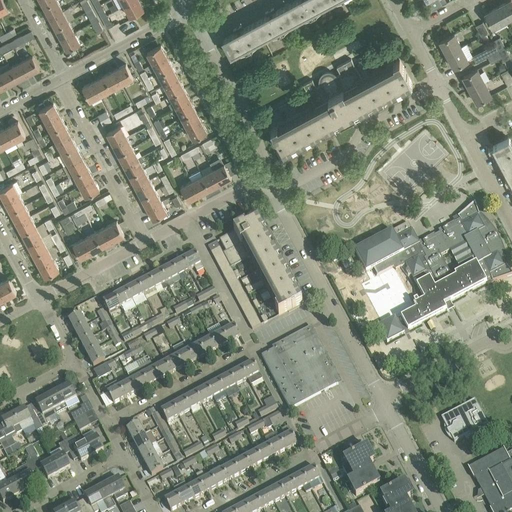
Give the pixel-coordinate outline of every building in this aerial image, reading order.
[(3,0),(0,0),(0,13),(9,9),(3,0)] [(55,0),(44,6),(50,17),(63,10),(57,0),(55,0)] [(139,0),(135,0),(125,6),(126,8),(131,16),(144,9),(139,0)] [(295,0),(287,5),(296,21),(317,9),(312,0),(295,0)] [(312,0),(317,9),(334,0),(312,0)] [(439,0),(425,0),(427,2),(428,1),(431,8),(434,9),(442,5),(441,5),(439,0)] [(511,1),(511,0),(510,0),(498,6),(506,21),(511,17),(511,1)] [(87,1),(81,4),(85,12),(91,9),(87,1)] [(95,8),(101,19),(107,16),(101,5),(95,8)] [(267,15),(266,16),(274,32),(296,21),(287,5),(275,11),(274,8),(265,12),(266,13),(266,12),(267,15)] [(506,21),(498,6),(485,13),(493,28),(506,21)] [(91,9),(85,12),(91,23),(97,20),(91,9)] [(50,17),(56,28),(69,21),(63,10),(50,17)] [(109,20),(107,16),(101,19),(106,29),(112,26),(109,20)] [(266,16),(244,27),(253,43),(274,32),(266,16)] [(97,20),(91,23),(97,34),(103,31),(97,20)] [(456,20),(449,22),(451,29),(458,27),(456,20)] [(56,28),(62,39),(75,32),(69,21),(56,28)] [(476,26),(481,36),(489,32),(483,22),(476,26)] [(253,43),(244,27),(243,28),(241,25),(242,25),(233,29),(233,30),(234,30),(235,32),(223,39),(231,55),(253,43)] [(6,32),(9,38),(16,34),(13,29),(6,32)] [(0,39),(1,42),(9,38),(6,32),(0,35),(0,39)] [(75,32),(62,39),(67,49),(80,43),(75,32)] [(454,34),(440,41),(447,54),(461,47),(454,34)] [(11,42),(14,47),(19,44),(20,47),(27,43),(22,36),(11,42)] [(500,37),(493,40),(495,44),(498,51),(505,47),(500,37)] [(0,48),(2,53),(14,47),(11,42),(0,47),(0,48)] [(461,47),(447,54),(454,67),(468,60),(468,59),(473,56),(467,44),(461,47)] [(495,44),(484,50),(488,56),(498,51),(495,44)] [(147,52),(153,63),(167,55),(161,45),(147,52)] [(505,47),(498,51),(502,57),(504,61),(511,57),(505,47)] [(498,51),(488,56),(491,63),(502,57),(498,51)] [(33,55),(22,61),(29,74),(40,68),(33,55)] [(153,63),(159,74),(173,66),(167,55),(153,63)] [(394,62),(395,64),(358,83),(356,80),(362,77),(357,69),(361,68),(359,64),(355,66),(351,59),(337,66),(341,74),(336,76),(334,74),(332,73),(331,73),(328,72),(326,73),(323,74),(321,77),(321,79),(321,81),(322,84),(316,87),(313,80),(304,84),(308,92),(315,106),(278,126),(278,124),(271,128),(277,137),(284,151),(294,146),(292,144),(297,141),(298,144),(308,139),(306,136),(311,134),(312,136),(322,131),(320,129),(325,126),(326,129),(336,123),(335,121),(339,119),(341,121),(356,113),(355,110),(359,108),(360,110),(370,105),(369,103),(373,100),(375,103),(384,98),(383,95),(387,93),(389,95),(398,90),(397,88),(401,85),(403,88),(412,83),(405,68),(400,59),(394,62)] [(135,63),(139,71),(144,68),(139,60),(135,63)] [(22,61),(11,67),(18,80),(29,74),(22,61)] [(126,63),(115,69),(123,83),(134,78),(126,63)] [(159,74),(164,85),(179,77),(173,66),(159,74)] [(11,67),(0,72),(7,85),(18,80),(11,67)] [(463,76),(470,89),(484,82),(477,68),(463,76)] [(115,69),(104,75),(112,89),(123,83),(115,69)] [(501,73),(508,86),(511,83),(511,76),(508,69),(506,70),(503,72),(501,73)] [(140,73),(145,81),(149,79),(145,71),(140,73)] [(104,75),(93,81),(101,95),(112,89),(104,75)] [(164,85),(170,95),(184,88),(179,77),(164,85)] [(145,81),(149,89),(154,87),(149,79),(145,81)] [(101,95),(93,81),(83,87),(90,101),(101,95)] [(484,82),(470,89),(477,102),(491,95),(484,82)] [(184,88),(170,95),(173,101),(169,103),(172,108),(176,106),(190,99),(184,88)] [(152,95),(156,103),(161,100),(156,92),(152,95)] [(49,96),(38,102),(39,104),(44,102),(46,106),(53,103),(49,96)] [(144,98),(136,102),(138,107),(147,102),(144,98)] [(176,106),(182,117),(196,110),(190,99),(176,106)] [(40,110),(45,120),(59,113),(54,102),(53,103),(46,106),(40,110)] [(131,105),(123,109),(125,114),(133,109),(131,105)] [(146,107),(150,116),(155,113),(151,105),(146,107)] [(123,109),(114,114),(117,118),(125,114),(123,109)] [(182,117),(188,128),(202,120),(196,110),(182,117)] [(106,111),(98,115),(103,125),(111,121),(109,117),(106,111)] [(140,115),(144,123),(149,121),(145,112),(140,115)] [(30,113),(25,116),(30,124),(35,121),(30,113)] [(45,120),(51,131),(65,124),(59,113),(45,120)] [(154,122),(158,130),(163,127),(159,119),(154,122)] [(202,120),(188,128),(193,139),(208,131),(202,120)] [(18,121),(7,127),(15,141),(18,147),(23,144),(20,138),(26,135),(18,121)] [(51,131),(57,142),(71,135),(65,124),(51,131)] [(107,132),(113,143),(127,136),(121,125),(107,132)] [(148,128),(147,128),(152,137),(156,134),(152,126),(148,128)] [(15,141),(7,127),(0,130),(0,139),(4,147),(15,141)] [(32,130),(37,138),(41,135),(37,127),(32,130)] [(158,130),(163,138),(167,135),(166,133),(163,127),(158,130)] [(152,137),(156,145),(160,142),(156,134),(152,137)] [(41,135),(37,138),(41,146),(46,143),(41,135)] [(57,142),(63,153),(77,145),(71,135),(57,142)] [(113,143),(119,154),(133,147),(127,136),(113,143)] [(163,140),(167,147),(172,145),(168,137),(163,140)] [(511,142),(509,137),(493,146),(500,158),(497,160),(497,159),(497,160),(498,163),(499,163),(500,164),(499,165),(501,168),(501,167),(504,166),(510,178),(511,177),(511,142)] [(211,138),(203,143),(205,147),(214,143),(211,138)] [(77,145),(63,153),(66,159),(62,162),(64,166),(83,156),(77,145)] [(172,145),(167,147),(171,155),(176,152),(172,145)] [(198,145),(190,150),(192,154),(200,150),(198,145)] [(34,155),(27,159),(30,163),(43,157),(38,147),(31,150),(34,155)] [(119,154),(124,165),(138,157),(133,147),(119,154)] [(163,148),(159,150),(163,158),(168,156),(163,148)] [(44,151),(48,159),(53,157),(49,149),(44,151)] [(190,150),(181,154),(184,159),(192,154),(190,150)] [(83,156),(63,166),(69,177),(88,167),(83,156)] [(124,165),(130,176),(144,168),(138,157),(124,165)] [(176,157),(168,161),(170,166),(178,162),(176,157)] [(22,161),(14,166),(16,171),(24,166),(22,161)] [(158,161),(154,163),(158,172),(162,169),(158,161)] [(38,165),(43,173),(47,171),(42,162),(38,165)] [(225,163),(214,169),(221,183),(232,177),(225,163)] [(16,171),(14,166),(5,170),(8,175),(16,171)] [(74,175),(80,186),(94,178),(88,167),(74,175)] [(130,176),(136,187),(150,179),(144,168),(130,176)] [(31,171),(36,180),(40,177),(36,169),(31,171)] [(214,169),(203,175),(210,189),(221,183),(214,169)] [(189,175),(192,180),(199,194),(210,189),(203,175),(200,170),(189,175)] [(165,175),(161,177),(165,185),(170,183),(165,175)] [(45,178),(50,187),(54,184),(50,176),(45,178)] [(94,178),(80,186),(86,196),(100,189),(94,178)] [(0,189),(0,191),(5,201),(19,193),(18,192),(24,189),(19,179),(0,189)] [(136,187),(142,197),(156,190),(150,179),(136,187)] [(199,194),(192,180),(181,186),(188,200),(199,194)] [(38,185),(43,193),(48,191),(43,183),(38,185)] [(60,183),(55,185),(59,193),(64,191),(60,183)] [(165,185),(169,193),(174,191),(173,190),(170,183),(165,185)] [(54,184),(50,187),(54,195),(59,192),(54,184)] [(142,197),(148,208),(162,201),(156,190),(142,197)] [(48,191),(43,193),(47,201),(52,199),(48,191)] [(5,201),(11,212),(25,204),(19,193),(5,201)] [(95,200),(98,205),(106,201),(103,196),(95,200)] [(177,196),(172,199),(177,207),(181,204),(181,203),(177,196)] [(63,198),(58,200),(65,214),(78,207),(74,200),(66,204),(63,198)] [(162,201),(148,208),(153,219),(167,212),(162,201)] [(89,203),(81,207),(84,212),(92,208),(89,203)] [(11,212),(17,222),(31,215),(25,204),(11,212)] [(50,207),(55,215),(59,212),(55,204),(50,207)] [(466,295),(464,292),(471,289),(472,291),(487,283),(492,280),(493,282),(511,276),(511,273),(506,266),(507,266),(508,266),(506,256),(503,247),(499,237),(494,229),(487,221),(480,214),(480,215),(479,215),(475,204),(458,218),(460,220),(455,223),(455,222),(439,231),(440,233),(435,236),(434,235),(419,243),(413,230),(412,230),(408,223),(393,232),(392,231),(354,251),(370,279),(361,284),(369,299),(373,297),(376,302),(372,304),(380,319),(381,318),(384,323),(378,326),(387,343),(447,311),(444,306),(451,303),(466,295)] [(84,212),(81,207),(73,212),(76,216),(84,212)] [(17,222),(22,233),(37,226),(31,215),(17,222)] [(59,219),(67,234),(75,229),(68,215),(59,219)] [(44,221),(48,229),(53,226),(48,218),(44,221)] [(117,220),(106,226),(114,240),(124,235),(117,220)] [(276,310),(279,316),(288,311),(292,309),(302,303),(297,294),(295,295),(292,290),(295,289),(290,280),(287,281),(285,276),(287,275),(282,265),(280,267),(277,262),(280,261),(275,251),(272,253),(270,248),(272,247),(267,237),(265,239),(262,234),(265,233),(259,221),(246,228),(245,226),(234,232),(235,233),(219,241),(226,253),(223,254),(231,268),(250,258),(277,309),(276,310)] [(22,233),(28,244),(42,237),(37,226),(22,233)] [(106,226),(95,232),(103,246),(114,240),(106,226)] [(51,234),(55,242),(60,240),(56,232),(51,234)] [(95,232),(84,238),(92,252),(103,246),(95,232)] [(28,244),(34,255),(48,247),(42,237),(28,244)] [(92,252),(84,238),(69,246),(76,261),(92,252)] [(60,240),(55,242),(60,250),(64,248),(60,240)] [(208,247),(210,251),(219,247),(217,243),(208,247)] [(34,255),(40,266),(54,258),(48,247),(34,255)] [(210,251),(213,257),(222,252),(219,247),(210,251)] [(213,257),(216,262),(225,258),(222,252),(213,257)] [(63,256),(67,264),(72,261),(67,253),(63,256)] [(196,253),(184,259),(190,271),(195,268),(197,273),(204,269),(196,253)] [(54,258),(40,266),(46,277),(60,269),(54,258)] [(216,262),(219,268),(228,264),(225,258),(216,262)] [(184,259),(172,265),(179,277),(190,271),(184,259)] [(219,268),(222,274),(231,269),(228,264),(219,268)] [(172,265),(161,271),(170,288),(175,285),(174,285),(181,281),(172,265)] [(222,274),(225,279),(234,275),(231,269),(222,274)] [(161,271),(149,278),(158,294),(170,288),(161,271)] [(225,279),(228,285),(237,280),(234,275),(225,279)] [(9,278),(0,282),(0,286),(6,298),(17,292),(9,278)] [(149,278),(138,284),(147,301),(159,295),(149,278)] [(228,285),(231,291),(240,286),(237,280),(228,285)] [(138,284),(126,290),(133,302),(144,295),(138,284)] [(231,291),(234,296),(243,292),(240,286),(231,291)] [(214,288),(205,293),(208,298),(217,293),(214,288)] [(126,290),(115,296),(121,308),(133,302),(126,290)] [(234,296),(237,302),(246,297),(243,292),(234,296)] [(208,298),(205,293),(197,297),(200,302),(208,298)] [(121,308),(115,296),(103,302),(110,314),(121,308)] [(184,303),(179,306),(182,311),(193,305),(188,296),(182,299),(184,303)] [(213,300),(216,305),(222,302),(219,297),(213,300)] [(237,302),(240,308),(249,303),(246,297),(237,302)] [(240,308),(243,313),(252,308),(249,303),(240,308)] [(179,306),(173,309),(176,315),(182,311),(179,306)] [(200,306),(192,310),(195,316),(203,311),(200,306)] [(243,313),(246,319),(255,314),(252,308),(243,313)] [(161,315),(156,318),(159,323),(169,317),(165,309),(159,312),(161,315)] [(96,313),(99,318),(105,315),(102,310),(96,313)] [(195,316),(192,310),(183,315),(186,320),(195,316)] [(69,321),(75,332),(87,326),(80,314),(69,321)] [(246,319),(250,324),(258,320),(255,314),(246,319)] [(105,315),(99,318),(102,323),(108,320),(105,315)] [(159,323),(156,318),(150,321),(145,324),(148,329),(153,327),(159,323)] [(178,318),(172,321),(175,327),(181,324),(178,318)] [(258,320),(250,324),(253,330),(261,325),(258,320)] [(175,327),(172,321),(166,323),(169,329),(175,327)] [(432,322),(428,324),(431,332),(436,329),(432,322)] [(75,332),(81,344),(93,338),(87,326),(75,332)] [(234,326),(223,332),(229,343),(241,337),(234,326)] [(106,329),(111,338),(116,335),(111,327),(106,329)] [(138,327),(130,332),(133,338),(141,333),(138,327)] [(154,330),(148,333),(152,339),(157,335),(154,330)] [(262,356),(290,410),(337,385),(337,386),(338,385),(310,331),(262,356)] [(133,338),(130,332),(121,337),(124,342),(133,338)] [(223,332),(211,338),(217,350),(229,344),(223,332)] [(152,339),(148,333),(143,336),(146,342),(152,339)] [(208,334),(197,340),(206,356),(217,350),(211,338),(210,338),(208,334)] [(116,335),(111,338),(116,347),(121,344),(116,335)] [(81,344),(87,355),(99,349),(93,338),(81,344)] [(126,345),(129,351),(139,345),(137,340),(126,345)] [(197,340),(186,346),(195,362),(206,356),(197,340)] [(177,356),(183,368),(195,362),(186,346),(175,352),(177,356)] [(99,349),(87,355),(94,367),(105,361),(99,349)] [(133,357),(130,352),(124,355),(127,360),(133,357)] [(177,356),(165,362),(172,374),(183,368),(177,356)] [(161,358),(151,363),(160,380),(172,374),(165,362),(164,363),(161,358)] [(113,361),(107,364),(110,369),(116,366),(113,361)] [(242,368),(248,380),(251,386),(263,379),(254,362),(242,368)] [(151,363),(139,369),(148,387),(160,380),(151,363)] [(107,364),(94,371),(99,380),(112,373),(110,369),(107,364)] [(242,368),(230,375),(236,386),(248,380),(242,368)] [(128,375),(131,381),(137,393),(148,387),(139,369),(128,375)] [(230,375),(219,381),(225,392),(236,386),(230,375)] [(131,381),(119,387),(125,399),(137,393),(131,381)] [(219,381),(207,387),(214,398),(225,392),(219,381)] [(70,385),(58,391),(65,404),(68,408),(68,409),(79,403),(70,385)] [(125,399),(119,387),(108,393),(114,405),(125,399)] [(207,387),(196,393),(202,404),(214,398),(207,387)] [(58,391),(47,397),(57,415),(56,414),(68,408),(65,404),(58,391)] [(196,393),(184,399),(190,411),(202,404),(196,393)] [(39,410),(34,413),(42,429),(48,426),(47,425),(50,423),(51,421),(50,419),(57,415),(47,397),(36,403),(39,410)] [(184,399),(173,405),(179,417),(190,411),(184,399)] [(490,428),(475,400),(442,418),(448,431),(447,431),(449,436),(450,435),(455,443),(465,438),(466,440),(490,428)] [(261,418),(279,408),(276,403),(258,412),(261,418)] [(179,417),(173,405),(161,411),(170,429),(182,422),(179,417)] [(152,416),(156,413),(154,408),(142,415),(145,420),(152,416)] [(25,409),(14,415),(22,432),(34,426),(37,432),(42,429),(34,413),(29,416),(25,409)] [(72,415),(76,420),(86,415),(83,409),(72,415)] [(269,418),(274,429),(286,423),(280,412),(269,418)] [(156,413),(152,416),(159,428),(164,425),(157,413),(156,413)] [(0,429),(0,428),(0,429),(9,447),(15,444),(12,438),(22,432),(14,415),(2,421),(9,434),(4,437),(0,429)] [(76,420),(78,426),(88,420),(86,415),(76,420)] [(246,419),(240,422),(243,427),(249,424),(246,419)] [(88,420),(78,426),(81,431),(91,426),(88,420)] [(262,421),(254,425),(257,431),(265,427),(262,421)] [(243,427),(240,422),(235,425),(238,430),(243,427)] [(127,430),(133,442),(145,435),(139,423),(127,430)] [(164,425),(159,428),(165,439),(170,437),(164,425)] [(257,431),(254,425),(247,429),(250,435),(257,431)] [(0,443),(4,450),(9,447),(0,429),(0,443)] [(47,438),(42,429),(37,432),(42,441),(47,438)] [(285,436),(280,439),(286,451),(298,444),(292,433),(291,433),(289,429),(283,432),(285,436)] [(226,436),(223,430),(217,434),(220,439),(226,436)] [(133,442),(139,453),(156,444),(150,433),(145,435),(133,442)] [(220,439),(217,434),(212,437),(215,443),(220,439)] [(239,434),(234,436),(236,442),(242,439),(239,434)] [(236,442),(234,436),(228,439),(231,445),(236,442)] [(75,437),(64,443),(70,453),(74,461),(79,459),(81,462),(93,456),(86,443),(80,446),(75,437)] [(97,437),(86,443),(93,456),(104,450),(97,437)] [(170,437),(165,439),(171,451),(176,448),(170,437)] [(200,440),(202,442),(205,447),(209,445),(205,437),(200,440)] [(280,439),(268,445),(275,457),(286,451),(280,439)] [(64,455),(52,461),(59,474),(71,468),(65,456),(70,453),(64,443),(59,446),(64,455)] [(190,443),(181,448),(186,457),(198,451),(195,445),(194,444),(191,445),(190,443)] [(201,443),(195,445),(198,451),(204,448),(201,443)] [(139,453),(146,465),(157,458),(163,455),(156,444),(139,453)] [(268,445),(257,451),(263,463),(275,457),(268,445)] [(32,446),(25,450),(31,460),(36,458),(38,457),(32,446)] [(216,446),(209,449),(213,455),(219,452),(216,446)] [(353,491),(356,497),(378,485),(374,477),(376,476),(372,470),(370,471),(367,466),(374,462),(369,454),(371,453),(368,447),(344,460),(348,466),(350,465),(354,473),(356,472),(359,477),(350,481),(355,489),(353,491)] [(209,449),(204,452),(207,458),(213,455),(209,449)] [(511,452),(507,455),(504,449),(503,449),(504,451),(469,469),(468,468),(474,479),(474,478),(475,477),(492,509),(491,509),(490,509),(491,511),(506,511),(511,509),(511,452)] [(257,451),(245,457),(252,469),(263,463),(257,451)] [(171,458),(174,463),(181,460),(178,454),(171,458)] [(206,494),(217,487),(211,476),(199,455),(193,458),(196,463),(201,472),(196,475),(199,482),(206,494)] [(245,457),(234,464),(240,475),(252,469),(245,457)] [(36,458),(31,461),(36,471),(42,468),(48,480),(59,474),(52,461),(41,467),(36,458)] [(157,458),(146,465),(152,476),(164,470),(157,458)] [(193,458),(187,461),(190,467),(196,463),(193,458)] [(26,492),(38,485),(31,474),(36,471),(31,461),(26,464),(26,466),(25,464),(22,466),(23,468),(16,472),(26,492)] [(187,461),(182,465),(185,470),(190,467),(187,461)] [(234,464),(222,470),(229,481),(240,475),(234,464)] [(347,466),(343,468),(347,476),(352,474),(347,466)] [(181,477),(176,467),(171,469),(176,479),(181,477)] [(315,467),(303,473),(313,491),(325,484),(315,467)] [(329,470),(334,481),(343,477),(338,468),(335,469),(335,467),(329,470)] [(171,470),(165,473),(169,479),(174,476),(171,470)] [(222,470),(211,476),(217,487),(229,481),(222,470)] [(0,474),(0,482),(3,487),(0,488),(0,496),(4,503),(15,498),(2,473),(0,474)] [(165,473),(160,476),(163,482),(169,479),(165,473)] [(303,473),(292,479),(298,491),(309,485),(303,473)] [(119,478),(108,484),(117,501),(128,495),(119,478)] [(15,498),(26,492),(19,479),(14,481),(13,479),(7,482),(15,498)] [(292,479),(280,486),(286,497),(298,491),(292,479)] [(199,482),(188,488),(194,500),(206,494),(199,482)] [(412,511),(413,511),(410,505),(406,507),(404,502),(411,498),(406,490),(409,489),(405,482),(381,495),(385,502),(387,501),(391,509),(393,508),(394,511),(412,511)] [(108,484),(96,490),(108,510),(119,505),(117,501),(108,484)] [(280,486),(268,492),(275,503),(286,497),(280,486)] [(188,488),(176,494),(183,506),(194,500),(188,488)] [(81,502),(86,511),(98,511),(106,508),(96,490),(85,496),(87,499),(81,502)] [(268,492),(257,498),(263,509),(275,503),(268,492)] [(171,511),(183,506),(176,494),(165,501),(171,511)] [(257,498),(245,504),(249,511),(258,511),(263,509),(257,498)] [(75,502),(63,508),(65,511),(86,511),(81,502),(76,505),(75,502)] [(120,508),(122,511),(125,511),(133,508),(130,502),(120,508)]
